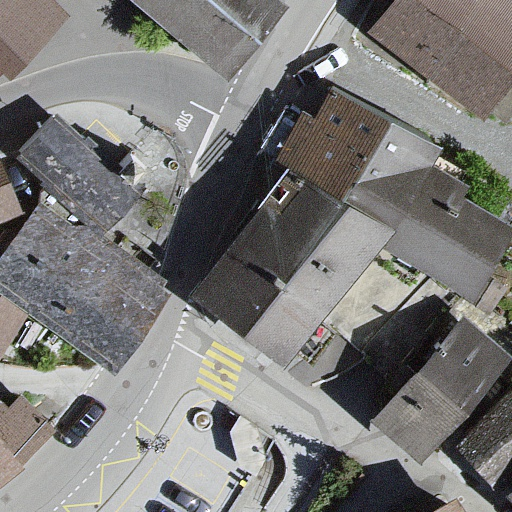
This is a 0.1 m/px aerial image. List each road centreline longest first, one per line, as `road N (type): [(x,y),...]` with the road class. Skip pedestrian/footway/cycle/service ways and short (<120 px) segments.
road 1 (tertiary): [(0,107),(66,83),(120,79),(243,127)]
road 2 (tertiary): [(11,511),(106,410),(154,332)]
road 3 (tertiary): [(154,332),(243,127)]
road 4 (residential): [(301,416),(487,511)]
road 5 (residential): [(154,332),(301,416)]
road 6 (tertiary): [(243,127),(310,0)]
